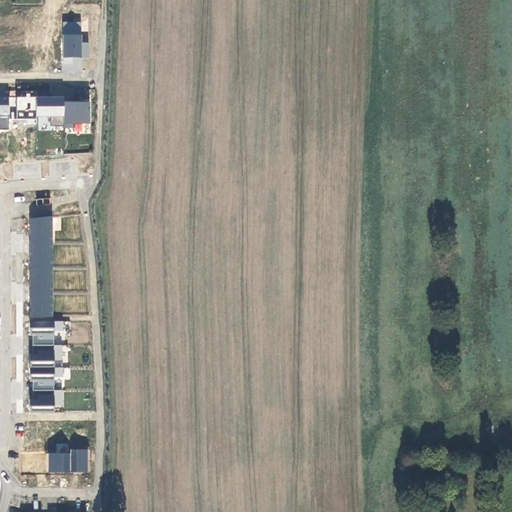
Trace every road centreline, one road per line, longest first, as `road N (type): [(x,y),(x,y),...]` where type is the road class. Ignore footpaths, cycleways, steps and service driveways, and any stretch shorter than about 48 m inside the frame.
road 1 (residential): [(0,198),(0,443)]
road 2 (residential): [(164,340),(266,343),(279,331),(245,224)]
road 3 (residential): [(245,224),(242,84)]
road 4 (residential): [(375,223),(245,224)]
